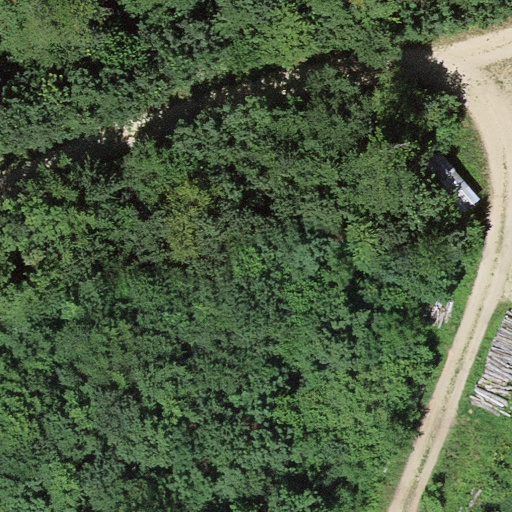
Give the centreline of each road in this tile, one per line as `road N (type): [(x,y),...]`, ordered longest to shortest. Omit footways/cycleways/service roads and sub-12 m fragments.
road 1 (track): [(511,48),(244,106),(0,189)]
road 2 (track): [(489,56),(506,171),(496,269),(401,511)]
